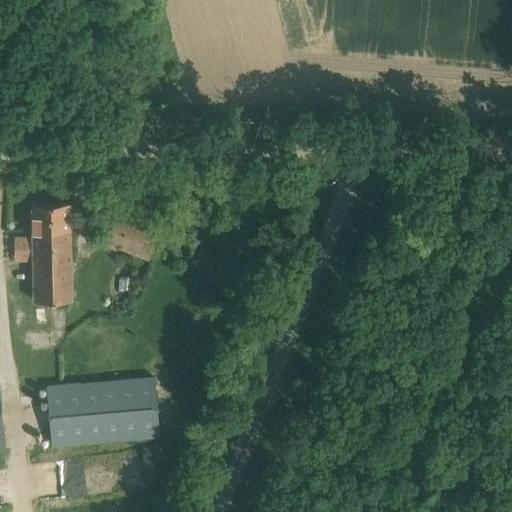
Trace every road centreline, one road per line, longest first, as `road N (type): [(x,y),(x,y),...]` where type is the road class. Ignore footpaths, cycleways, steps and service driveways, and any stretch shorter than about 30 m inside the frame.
road 1 (unclassified): [(223,511),(362,161)]
road 2 (unclassified): [(362,161),(0,159)]
road 3 (unclassified): [(511,166),(362,161)]
